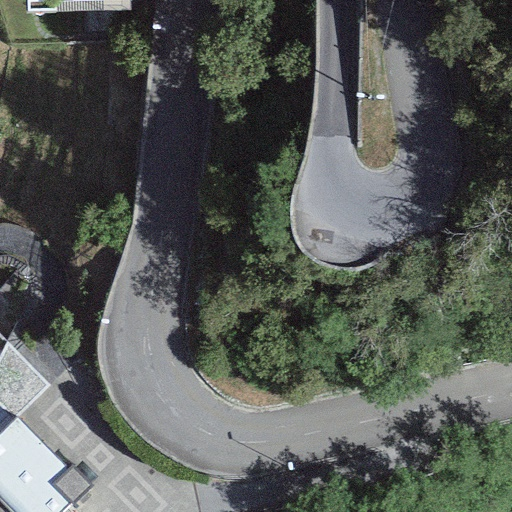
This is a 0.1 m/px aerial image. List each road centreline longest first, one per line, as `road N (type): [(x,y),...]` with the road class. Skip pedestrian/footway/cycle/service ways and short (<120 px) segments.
road 1 (unclassified): [(511,390),(258,443),(198,432),(176,417),(147,372),(144,346),(183,0)]
road 2 (unclassified): [(338,0),(325,182),(348,213),(372,219),(409,206),(428,166),(402,0)]
